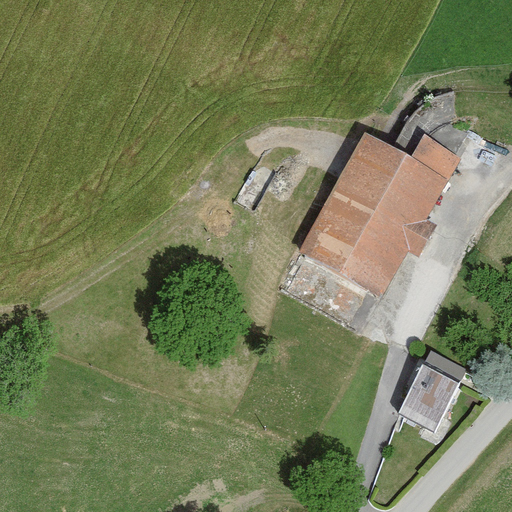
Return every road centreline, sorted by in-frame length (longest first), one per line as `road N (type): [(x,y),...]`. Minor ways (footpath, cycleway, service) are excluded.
road 1 (track): [(0,321),(50,307),(185,216),(260,145),(293,139),(336,146)]
road 2 (unclassified): [(412,511),(511,402)]
